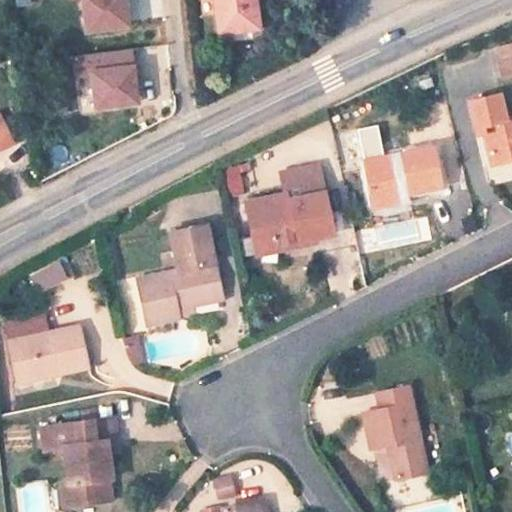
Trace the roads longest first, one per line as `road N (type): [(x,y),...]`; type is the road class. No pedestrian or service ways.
road 1 (secondary): [(0,241),(393,40)]
road 2 (residential): [(277,384),(304,341),(511,238)]
road 3 (residential): [(339,511),(284,431),(277,384)]
